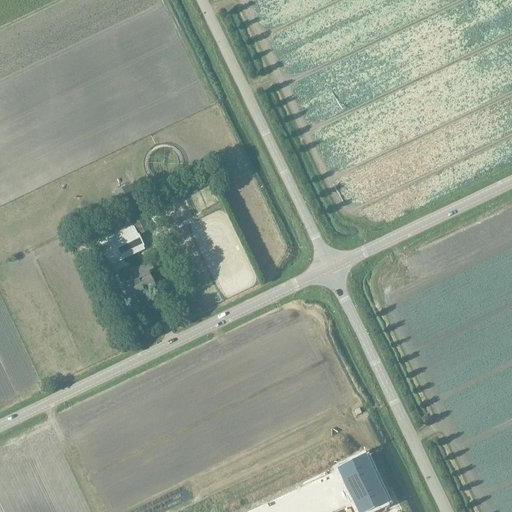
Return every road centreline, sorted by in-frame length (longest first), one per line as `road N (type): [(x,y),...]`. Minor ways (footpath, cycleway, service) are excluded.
road 1 (tertiary): [(0,425),(328,268)]
road 2 (unclassified): [(328,268),(201,0)]
road 3 (unclassified): [(445,511),(328,268)]
road 4 (tertiary): [(328,268),(511,180)]
